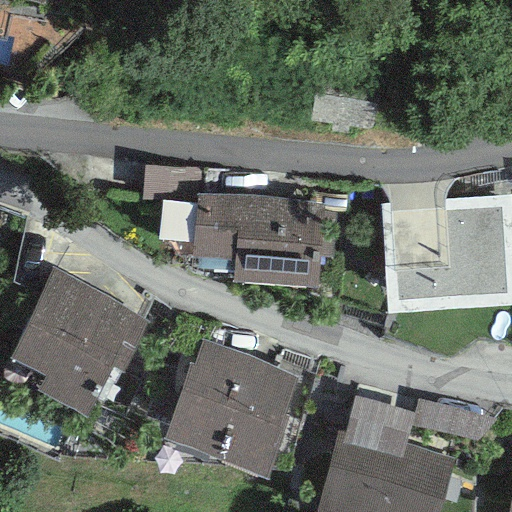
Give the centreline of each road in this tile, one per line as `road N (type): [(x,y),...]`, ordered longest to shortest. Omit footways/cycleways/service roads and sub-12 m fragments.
road 1 (residential): [(511,386),(350,351),(169,281),(0,186)]
road 2 (residential): [(0,130),(390,165),(511,145)]
